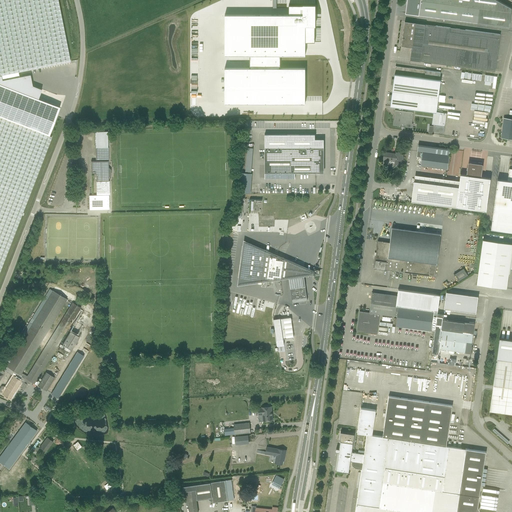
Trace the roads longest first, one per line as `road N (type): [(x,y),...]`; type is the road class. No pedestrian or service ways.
road 1 (secondary): [(297,511),(366,25),(361,0)]
road 2 (unclassified): [(0,298),(74,105),(82,42),(76,0)]
road 3 (unclassified): [(511,457),(475,413),(490,310),(511,302)]
road 4 (unclassified): [(357,281),(376,132)]
road 5 (unclassified): [(376,132),(395,0)]
road 6 (unknown): [(393,13),(511,34)]
